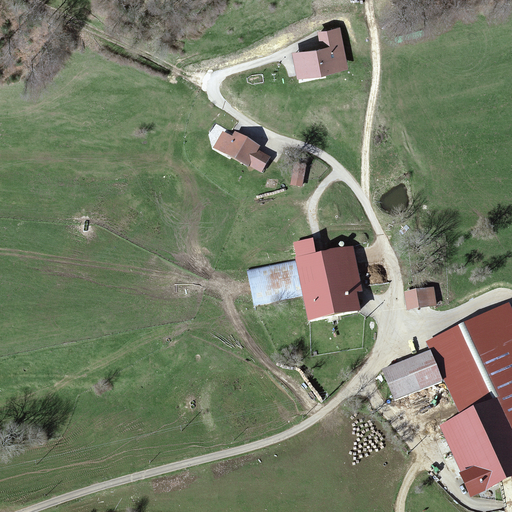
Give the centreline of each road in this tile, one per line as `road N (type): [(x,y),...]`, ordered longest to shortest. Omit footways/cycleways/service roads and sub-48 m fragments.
road 1 (unclassified): [(30,511),(288,436),(352,388)]
road 2 (track): [(363,203),(376,53),(367,0)]
road 3 (track): [(189,78),(28,0)]
road 4 (track): [(511,298),(498,295),(457,317),(393,332)]
